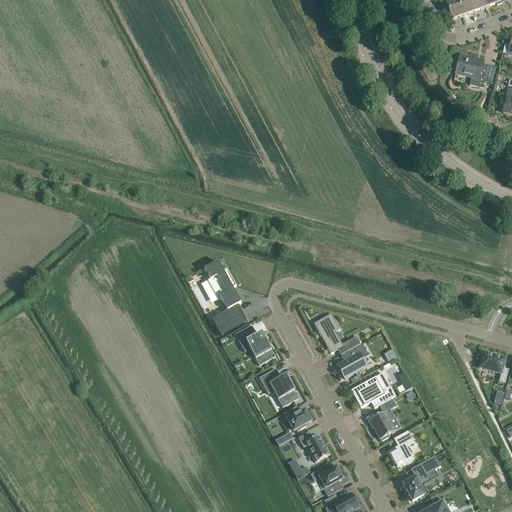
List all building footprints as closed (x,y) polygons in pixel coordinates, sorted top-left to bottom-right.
[(463,16),(457,0),(454,0),(446,3),(452,20),(463,16)] [(469,0),(457,0),(463,16),(474,13),(469,0)] [(469,0),(474,13),(485,9),(481,0),(469,0)] [(494,0),(481,0),(485,9),(496,5),(494,0)] [(511,38),(509,49),(504,48),(502,54),(511,56),(511,38)] [(471,79),(469,87),(479,89),(480,84),(485,85),(485,84),(492,85),(496,69),(476,63),(477,62),(460,58),(456,75),(471,79)] [(509,92),(505,105),(503,114),(511,116),(511,80),(509,80),(507,91),(509,92)] [(484,123),(494,126),(494,123),(487,121),(489,116),(486,116),(484,123)] [(218,263),(205,271),(210,280),(208,282),(218,301),(221,299),(228,312),(212,321),(221,338),(248,324),(238,306),(241,305),(233,289),(237,287),(227,271),(224,273),(218,263)] [(325,319),(314,325),(323,341),(326,339),(330,347),(328,349),(331,355),(338,351),(344,348),(343,346),(336,334),(340,331),(335,322),(329,326),(325,319)] [(252,327),(235,336),(240,344),(245,341),(250,351),(259,367),(275,359),(264,338),(262,334),(258,337),(256,337),(251,328),(253,328),(252,327)] [(359,337),(346,343),(350,351),(363,344),(359,337)] [(344,363),(337,367),(345,381),(367,368),(363,360),(369,357),(363,346),(341,358),(344,363)] [(483,353),(479,369),(501,375),(499,383),(506,385),(509,371),(504,369),(506,359),(483,353)] [(276,370),(259,380),(263,386),(268,383),(274,393),(283,410),(299,400),(288,381),(286,377),(281,379),(280,380),(275,372),(277,371),(276,370)] [(390,374),(354,393),(361,408),(371,403),(374,409),(401,395),(390,374)] [(384,414),(369,423),(373,430),(374,430),(380,442),(382,441),(382,442),(389,439),(388,437),(396,433),(389,421),(394,418),(390,412),(397,408),(393,401),(380,408),(384,414)] [(297,409),(284,415),(294,433),(300,430),(300,431),(307,428),(306,426),(312,423),(305,412),(300,415),(297,409)] [(421,426),(412,431),(414,434),(423,430),(421,426)] [(316,464),(330,456),(319,437),(314,440),(310,433),(298,440),(304,449),(307,448),(316,464)] [(398,448),(388,453),(396,467),(412,458),(413,461),(414,461),(407,448),(415,444),(408,433),(394,441),(398,448)] [(415,479),(403,485),(413,503),(423,497),(427,495),(421,485),(429,481),(426,476),(435,471),(441,468),(435,457),(411,471),(415,479)] [(302,471),(295,475),(298,481),(310,474),(307,468),(302,471)] [(339,483),(343,480),(337,469),(325,476),(322,470),(311,477),(314,483),(316,482),(322,492),(333,486),(339,483)] [(339,483),(333,486),(337,494),(343,490),(339,483)] [(336,497),(325,503),(328,509),(333,506),(335,511),(353,511),(359,509),(358,507),(360,506),(357,501),(355,502),(351,495),(339,502),(336,497)] [(435,507),(426,511),(447,511),(438,495),(430,500),(435,507)]
